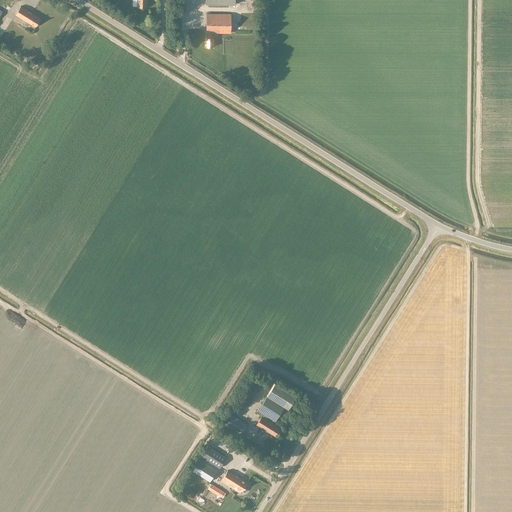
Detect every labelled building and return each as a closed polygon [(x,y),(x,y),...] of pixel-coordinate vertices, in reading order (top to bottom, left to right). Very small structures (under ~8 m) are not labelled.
[(20,6),(15,14),(35,27),(40,18),(31,13),(28,10),(28,11),(20,6)] [(230,33),(230,14),(206,14),(206,33),(207,33),(207,38),(206,38),(206,47),(212,47),(212,38),(211,38),(211,33),(230,33)] [(253,374),(239,396),(249,403),(264,381),(253,374)] [(266,396),(286,408),(288,409),(296,396),(275,383),(266,396)] [(261,416),(256,424),(263,429),(267,432),(267,431),(276,437),(281,428),(273,423),(279,414),(281,415),(286,408),(266,396),(256,413),(261,416)] [(240,435),(247,424),(229,412),(222,423),(240,435)] [(207,444),(200,455),(220,467),(226,456),(207,444)] [(209,481),(216,470),(197,458),(190,469),(209,481)] [(244,487),(247,483),(238,477),(235,475),(227,470),(222,479),(242,491),(244,492),(245,492),(246,490),(246,489),(244,487)] [(205,487),(220,497),(223,491),(209,482),(205,487)]
